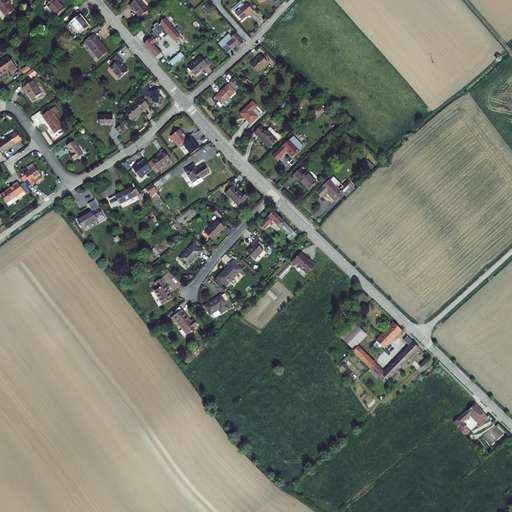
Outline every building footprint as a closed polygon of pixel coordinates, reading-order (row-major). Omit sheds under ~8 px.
[(0,0),(0,19),(1,21),(9,14),(4,7),(5,6),(0,0)] [(51,19),(59,11),(50,1),(50,0),(37,0),(43,7),(42,9),(51,19)] [(133,17),(141,10),(131,0),(127,0),(120,6),(125,12),(127,10),(133,17)] [(245,18),(249,14),(241,5),(238,7),(235,4),(226,11),(235,22),(243,16),(245,18)] [(74,36),(83,28),(73,17),(64,24),(74,36)] [(167,41),(173,36),(156,17),(137,34),(142,39),(137,44),(149,56),(153,52),(146,44),(148,42),(147,41),(159,31),(167,41)] [(232,46),(237,42),(229,33),(225,37),(222,33),(212,42),(216,47),(220,43),(224,48),(230,44),(232,46)] [(92,61),(101,53),(86,37),(78,45),(92,61)] [(165,67),(185,49),(177,41),(157,58),(165,67)] [(203,66),(208,62),(199,52),(188,63),(195,71),(202,65),(203,66)] [(244,64),(250,72),(261,62),(254,53),(250,57),(250,58),(244,64)] [(114,79),(122,71),(116,64),(118,62),(112,55),(104,62),(108,66),(105,69),(114,79)] [(0,62),(0,76),(5,73),(7,75),(13,71),(5,59),(0,62)] [(190,76),(195,71),(188,63),(183,68),(190,76)] [(236,92),(240,90),(234,81),(230,84),(236,92)] [(26,100),(34,95),(26,82),(16,89),(19,93),(20,92),(26,100)] [(230,93),(234,90),(225,82),(209,98),(213,102),(210,105),(214,109),(224,100),(222,98),(228,92),(230,93)] [(159,98),(160,91),(142,89),(142,97),(149,98),(149,99),(154,100),(154,103),(161,104),(162,98),(159,98)] [(241,123),(247,116),(243,111),(247,106),(242,101),(231,113),(241,123)] [(119,114),(126,122),(139,111),(133,102),(119,114)] [(247,116),(252,112),(247,106),(243,111),(247,116)] [(50,136),(59,130),(51,117),(55,114),(52,108),(38,118),(50,136)] [(95,131),(108,130),(107,120),(94,121),(95,131)] [(116,138),(122,134),(117,128),(111,132),(116,138)] [(173,146),(182,140),(180,136),(178,133),(175,129),(166,135),(170,141),(170,142),(173,146)] [(260,150),(268,143),(271,140),(271,138),(268,136),(267,136),(264,133),(261,136),(257,132),(255,133),(251,129),(245,135),(260,150)] [(183,143),(191,154),(199,148),(191,137),(183,143)] [(0,157),(10,151),(4,141),(0,144),(0,157)] [(283,158),(290,152),(280,141),(263,157),(269,163),(274,159),(272,157),(277,153),(283,158)] [(68,164),(78,159),(69,145),(62,149),(66,156),(64,158),(68,164)] [(149,171),(162,161),(155,151),(151,154),(152,155),(140,164),(143,169),(146,167),(149,171)] [(191,186),(199,180),(196,176),(204,171),(198,164),(192,168),(188,164),(179,170),(191,186)] [(300,190),(308,183),(298,173),(297,175),(292,170),(283,178),(288,183),(290,181),(300,190)] [(18,179),(14,182),(19,189),(23,186),(27,192),(32,189),(33,190),(34,189),(36,188),(38,186),(30,173),(19,180),(18,179)] [(143,195),(150,191),(145,183),(138,188),(143,195)] [(307,195),(312,200),(317,194),(326,202),(332,196),(336,200),(345,192),(336,184),(328,191),(320,183),(307,195)] [(234,207),(243,198),(238,193),(237,195),(229,187),(221,195),(234,207)] [(105,209),(128,196),(123,188),(100,201),(105,209)] [(0,203),(2,208),(18,198),(12,189),(8,191),(9,192),(0,198),(0,203)] [(90,218),(97,214),(93,207),(73,220),(78,228),(92,220),(90,218)] [(255,228),(260,230),(263,226),(262,225),(266,221),(269,224),(270,222),(272,223),(269,226),(273,230),(275,227),(283,235),(281,237),(286,242),(292,235),(269,213),(255,228)] [(206,243),(219,229),(212,222),(199,236),(206,243)] [(243,253),(250,261),(260,251),(256,248),(258,246),(253,240),(247,246),(248,248),(243,253)] [(180,269),(195,254),(186,246),(172,260),(180,269)] [(307,263),(297,253),(287,263),(291,266),(292,265),(303,275),(311,266),(307,262),(307,263)] [(220,287),(236,271),(228,263),(212,279),(220,287)] [(155,308),(164,300),(156,288),(157,287),(153,282),(145,288),(150,294),(146,296),(155,308)] [(216,316),(228,308),(224,302),(220,303),(216,297),(199,308),(205,317),(208,315),(213,312),(216,316)] [(181,337),(191,328),(186,322),(185,323),(176,313),(168,319),(167,318),(164,320),(169,327),(171,326),(181,337)] [(339,343),(347,352),(348,351),(361,338),(347,324),(336,335),(341,341),(339,343)] [(390,327),(370,347),(375,352),(379,348),(381,350),(397,334),(390,327)] [(373,380),(376,377),(383,384),(415,351),(403,339),(399,344),(404,349),(379,374),(370,365),(364,371),(373,380)] [(353,349),(347,355),(364,371),(370,365),(353,349)] [(449,426),(460,439),(466,434),(456,424),(464,417),(469,424),(472,423),(480,433),(488,426),(471,408),(463,415),(462,414),(449,426)]
